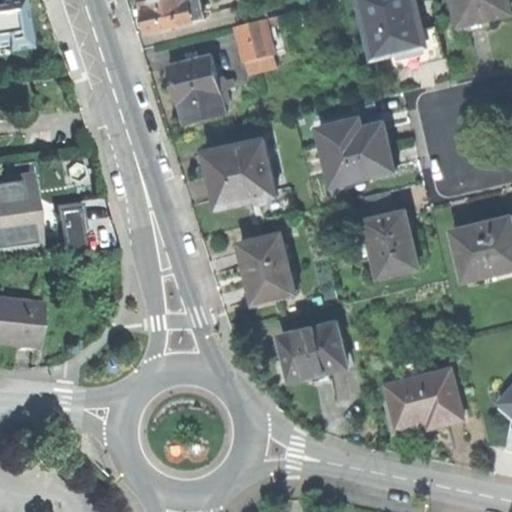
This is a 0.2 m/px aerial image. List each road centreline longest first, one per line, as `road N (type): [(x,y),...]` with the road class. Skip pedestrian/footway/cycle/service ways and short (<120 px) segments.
road 1 (residential): [(511,499),(255,443)]
road 2 (residential): [(511,88),(422,110),(440,182),(511,165)]
road 3 (secondary): [(215,371),(142,181)]
road 4 (secondary): [(142,181),(156,373)]
road 5 (secondary): [(83,0),(142,181)]
road 6 (residential): [(124,415),(0,401)]
